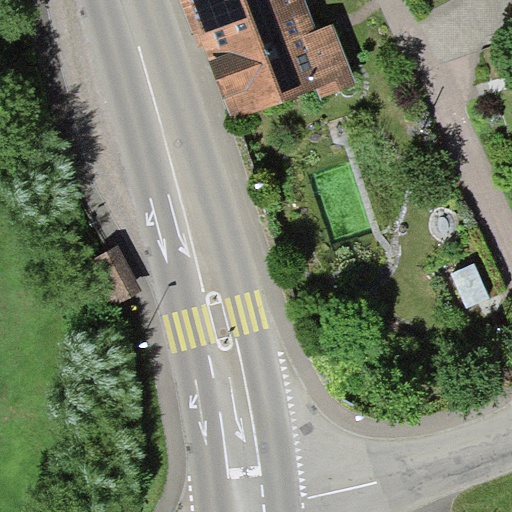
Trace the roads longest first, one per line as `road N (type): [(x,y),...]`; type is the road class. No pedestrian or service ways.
road 1 (primary): [(123,0),(220,317),(249,504)]
road 2 (residential): [(511,441),(249,504)]
